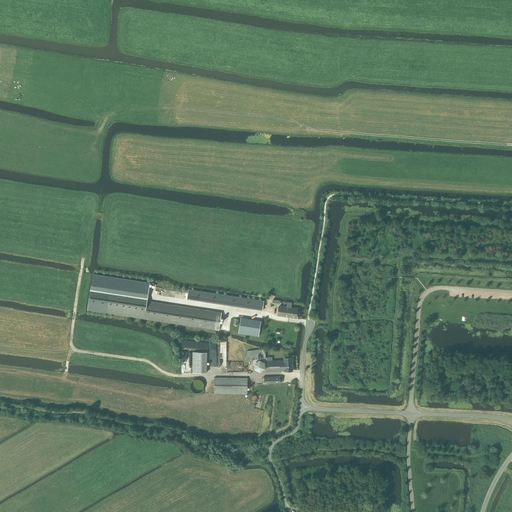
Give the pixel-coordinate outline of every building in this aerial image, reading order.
[(93,274),(88,310),(144,319),(147,301),(150,283),(93,274)] [(264,301),(189,290),(187,299),(262,311),(264,301)] [(222,312),(148,301),(145,319),(219,330),(222,312)] [(279,307),(277,316),(296,319),(297,310),(291,309),(292,303),(287,302),(286,308),(279,307)] [(261,322),(241,319),(239,334),(259,337),(261,322)] [(265,349),(247,351),(248,360),(266,358),(265,349)] [(193,352),(193,372),(207,373),(207,353),(193,352)] [(272,357),(267,357),(267,361),(267,372),(284,371),(292,371),(292,358),(283,358),(283,360),(282,360),(272,361),(272,357)] [(260,362),(255,365),(256,370),(261,372),(264,369),(265,364),(260,362)] [(247,378),(214,378),(214,393),(247,394),(247,378)] [(202,386),(202,385),(202,384),(201,382),(200,381),(199,381),(197,380),(195,381),(194,382),(192,383),(192,384),(192,385),(192,387),(192,388),(193,389),(194,391),(195,391),(197,391),(199,391),(200,391),(200,390),(201,389),(202,388),(202,387),(202,386)]
